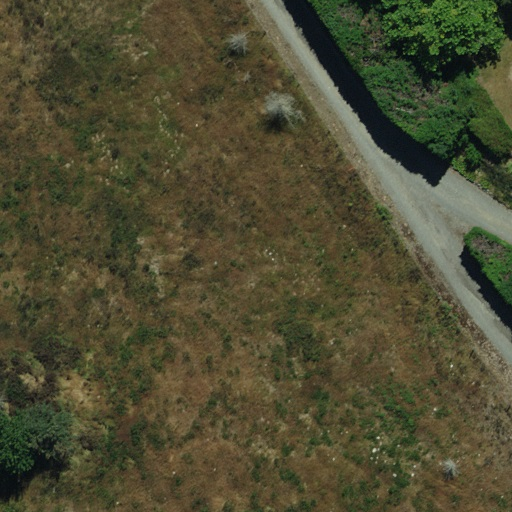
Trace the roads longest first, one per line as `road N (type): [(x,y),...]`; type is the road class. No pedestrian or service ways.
road 1 (track): [(262,0),(347,147),(511,210)]
road 2 (track): [(511,359),(347,147)]
